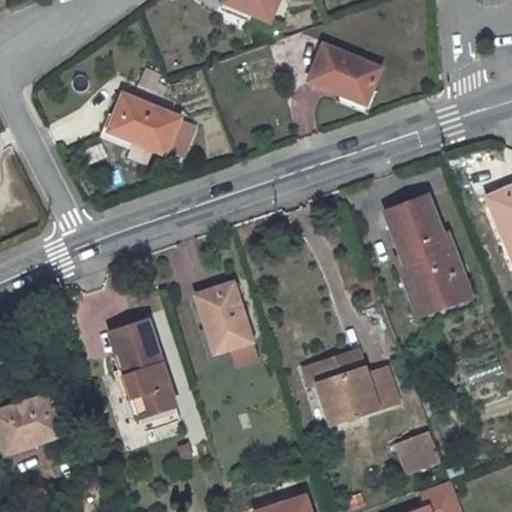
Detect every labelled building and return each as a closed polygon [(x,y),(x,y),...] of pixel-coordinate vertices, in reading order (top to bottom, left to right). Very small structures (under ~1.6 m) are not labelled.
[(224,0),(223,3),(269,22),(277,0),(224,0)] [(379,70),(323,46),(309,81),(363,106),(379,70)] [(138,85),(152,91),(159,75),(145,69),(138,85)] [(108,132),(163,154),(166,148),(184,155),(197,127),(179,119),(123,97),(108,132)] [(316,100),(295,98),(293,123),(313,125),(316,100)] [(511,188),(487,198),(511,259),(511,188)] [(426,198),(385,214),(409,276),(404,279),(414,308),(432,301),(435,311),(460,302),(450,273),(459,269),(447,236),(440,238),(426,198)] [(450,273),(460,302),(470,298),(459,269),(450,273)] [(232,285),(196,296),(215,354),(251,343),(232,285)] [(414,308),(418,317),(435,311),(432,301),(414,308)] [(116,374),(132,423),(140,420),(145,434),(182,422),(148,321),(112,334),(124,372),(116,374)] [(397,404),(386,369),(364,376),(356,352),(312,366),(318,385),(331,425),(397,404)] [(318,385),(312,366),(303,369),(309,389),(318,385)] [(61,435),(48,396),(0,412),(0,442),(4,454),(61,435)] [(438,465),(427,437),(404,446),(415,474),(438,465)] [(415,474),(404,446),(395,449),(406,477),(415,474)] [(249,497),(253,510),(295,497),(291,484),(249,497)] [(429,511),(458,511),(448,486),(424,494),(429,511)] [(263,511),(307,511),(304,499),(263,511)]
